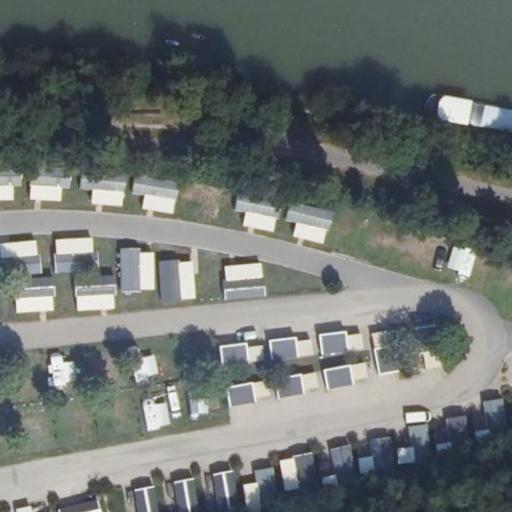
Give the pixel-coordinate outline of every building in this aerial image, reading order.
[(0,166),(0,201),(0,194),(0,186),(19,186),(19,166),(0,166)] [(28,186),(67,188),(68,167),(29,166),(28,186)] [(80,169),(79,188),(124,191),(125,172),(80,169)] [(170,211),(175,181),(134,174),(130,193),(149,196),(147,207),(170,211)] [(199,203),(197,220),(213,222),(215,205),(226,206),(228,189),(183,184),(181,201),(199,203)] [(233,212),(256,214),(255,232),(272,233),(275,200),(234,196),(233,212)] [(288,202),(283,220),(326,232),(331,213),(288,202)] [(55,277),(97,266),(90,239),(49,249),(55,277)] [(11,298),(52,296),(52,277),(37,277),(36,240),(18,241),(19,256),(0,257),(1,277),(11,277),(11,298)] [(119,247),(119,291),(138,291),(138,247),(119,247)] [(177,259),(157,261),(160,300),(194,298),(193,281),(179,282),(177,259)] [(259,263),(242,263),(242,278),(221,278),(221,299),(260,298),(259,263)] [(76,312),(91,311),(89,296),(114,294),(112,275),(72,279),(76,312)] [(432,326),(414,328),(418,368),(437,366),(432,326)] [(361,349),(358,331),(316,337),(319,355),(361,349)] [(293,336),(265,341),(269,361),(297,356),(293,336)] [(218,366),(245,364),(243,343),(216,346),(218,366)] [(388,347),(371,352),(377,374),(394,369),(388,347)] [(325,388),(365,380),(362,362),(321,370),(325,388)] [(276,395),(315,390),(313,374),(274,378),(276,395)] [(223,386),(225,404),(265,400),(263,382),(223,386)] [(272,467),(254,469),(259,505),(278,502),(272,467)] [(203,477),(211,511),(231,511),(241,510),(230,470),(203,477)] [(170,511),(198,511),(194,479),(166,483),(170,511)] [(158,511),(153,485),(127,490),(131,511),(158,511)] [(99,511),(97,499),(56,505),(56,511),(99,511)]
